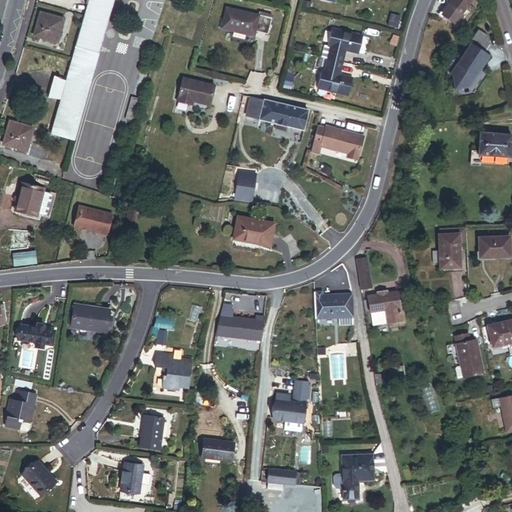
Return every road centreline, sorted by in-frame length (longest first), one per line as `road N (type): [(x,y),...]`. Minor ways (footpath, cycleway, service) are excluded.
road 1 (residential): [(426,0),(373,198),(344,246),(324,265),(277,282),(149,275)]
road 2 (residential): [(75,447),(123,365),(149,275)]
road 3 (residential): [(149,275),(0,282)]
